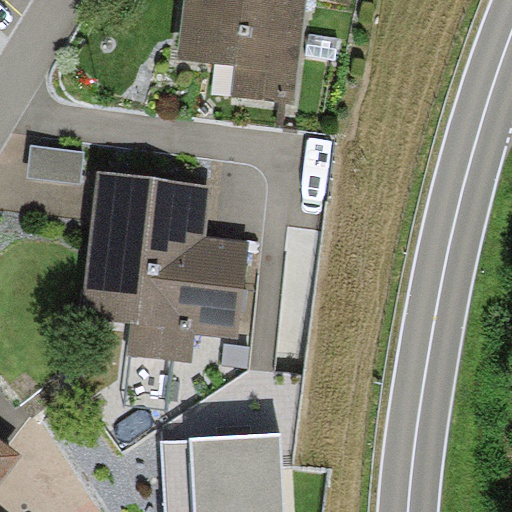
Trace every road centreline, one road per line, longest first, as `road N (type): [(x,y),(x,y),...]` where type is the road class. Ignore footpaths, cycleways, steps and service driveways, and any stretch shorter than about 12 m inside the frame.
road 1 (secondary): [(408,511),(441,295),(495,77),(511,42)]
road 2 (residential): [(67,0),(0,105)]
